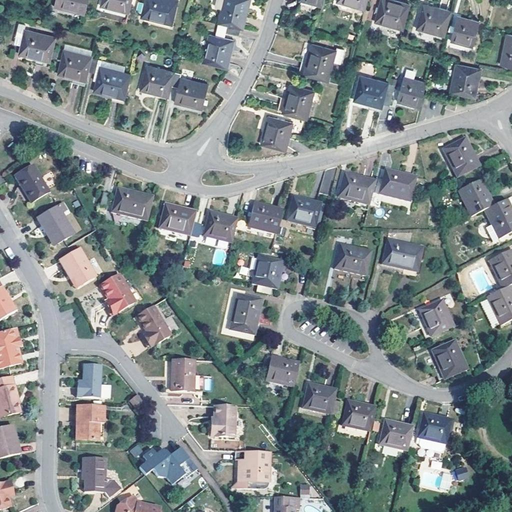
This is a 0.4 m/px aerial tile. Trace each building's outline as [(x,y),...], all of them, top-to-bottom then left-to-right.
[(87,16),(90,0),(56,0),(55,9),(87,16)] [(131,14),(133,0),(103,0),(102,8),(131,14)] [(146,0),(142,18),(174,25),(179,0),(146,0)] [(225,0),(219,24),(241,30),(244,30),(249,6),(250,0),(225,0)] [(365,11),(368,0),(337,0),(336,3),(365,11)] [(374,16),(377,16),(375,25),(403,32),(410,7),(381,0),(378,10),(376,9),(375,13),(374,16)] [(445,38),(451,13),(423,7),(416,31),(445,38)] [(479,23),(456,18),(454,28),(451,43),(473,48),(479,23)] [(219,24),(216,37),(210,36),(204,64),(228,70),(235,41),(224,39),(226,33),(239,36),(241,30),(219,24)] [(16,25),(13,39),(19,40),(19,44),(18,47),(16,55),(34,60),(40,62),(39,66),(46,68),(53,38),(21,31),(23,26),(16,25)] [(511,68),(511,35),(507,35),(501,66),(511,68)] [(11,46),(18,47),(19,44),(19,40),(13,39),(11,46)] [(307,63),(305,70),(299,69),(298,75),(328,83),(334,62),(341,64),(345,49),(338,48),(337,51),(312,45),(307,63)] [(91,59),(91,58),(61,50),(58,65),(55,75),(74,80),(81,81),(80,85),(84,86),(88,73),(91,59)] [(124,104),(131,75),(124,73),(111,70),(113,64),(91,59),(88,73),(95,74),(95,78),(94,81),(97,82),(94,92),(113,97),(121,99),(120,103),(124,104)] [(113,64),(111,70),(124,73),(125,67),(113,64)] [(141,91),(157,95),(164,97),(163,102),(168,103),(172,87),(175,73),(147,66),(141,91)] [(482,72),(458,67),(452,95),(476,100),(482,72)] [(209,86),(180,79),(181,75),(175,73),(172,87),(178,89),(174,104),(203,111),(209,86)] [(354,103),(370,107),(377,109),(376,113),(381,115),(383,106),(387,93),(389,85),(361,78),(354,103)] [(398,105),(420,111),(427,86),(404,80),(398,105)] [(289,86),(285,101),(280,99),(277,113),(307,120),(314,92),(289,86)] [(387,93),(383,106),(390,108),(393,95),(387,93)] [(458,105),(448,102),(447,109),(456,112),(458,105)] [(268,117),(261,145),(286,151),(293,123),(268,117)] [(456,180),(479,169),(465,140),(442,151),(456,180)] [(34,167),(15,178),(21,189),(32,206),(50,195),(34,167)] [(383,173),(377,199),(409,205),(414,180),(383,173)] [(368,211),(373,186),(340,179),(337,190),(334,204),(368,211)] [(482,215),(492,210),(479,185),(457,196),(469,222),(482,215)] [(146,221),(153,197),(117,188),(111,212),(146,221)] [(108,193),(102,192),(98,206),(104,207),(108,193)] [(319,205),(291,199),(285,224),(314,230),(319,205)] [(492,210),(482,215),(490,229),(484,231),(492,246),(511,235),(511,215),(511,214),(508,208),(511,205),(511,203),(511,201),(492,210)] [(277,233),(283,209),(254,203),(249,227),(277,233)] [(189,237),(195,213),(164,205),(161,216),(158,230),(189,237)] [(319,205),(314,230),(318,231),(323,206),(319,205)] [(74,237),(58,210),(38,221),(46,235),(48,234),(49,236),(55,247),(74,237)] [(203,238),(231,245),(237,219),(209,213),(206,223),(203,238)] [(48,234),(46,235),(53,248),(55,247),(49,236),(48,234)] [(359,274),(359,278),(364,279),(370,250),(340,244),(341,238),(334,236),(331,250),(338,252),(337,257),(334,269),(353,272),(359,274)] [(385,241),(380,265),(404,270),(412,271),(411,275),(416,276),(421,247),(385,241)] [(69,278),(76,289),(94,279),(78,250),(57,262),(66,277),(68,276),(69,278)] [(509,288),(511,287),(511,256),(510,252),(487,264),(501,292),(509,288)] [(249,269),(255,270),(257,258),(251,257),(249,269)] [(259,258),(251,287),(259,289),(273,292),(276,293),(283,264),(259,258)] [(68,276),(66,277),(73,290),(76,289),(69,278),(68,276)] [(98,286),(107,301),(108,303),(109,305),(105,307),(111,317),(133,304),(116,276),(98,286)] [(0,325),(18,316),(13,305),(7,309),(6,307),(8,305),(7,303),(6,301),(7,300),(3,292),(6,290),(1,283),(0,283),(0,325)] [(501,292),(487,299),(501,327),(511,321),(511,293),(509,288),(501,292)] [(273,292),(259,289),(257,295),(271,298),(273,292)] [(7,309),(13,305),(6,290),(3,292),(7,300),(6,301),(7,303),(8,305),(6,307),(7,309)] [(250,300),(239,297),(230,333),(254,339),(263,303),(250,300)] [(427,341),(455,329),(443,303),(420,312),(426,327),(429,334),(424,336),(427,341)] [(135,318),(145,334),(146,335),(147,337),(144,339),(150,349),(170,337),(152,308),(135,318)] [(429,334),(426,327),(421,329),(424,336),(429,334)] [(0,373),(20,369),(16,353),(15,353),(14,348),(13,345),(17,344),(15,333),(0,337),(0,373)] [(455,344),(432,353),(438,370),(434,373),(436,378),(441,375),(444,383),(467,374),(455,344)] [(294,390),(300,365),(281,361),(272,359),(266,383),(294,390)] [(192,394),(194,363),(171,362),(170,378),(169,393),(192,394)] [(82,367),(81,383),(80,386),(80,389),(75,389),(75,400),(98,401),(99,368),(82,367)] [(10,379),(0,381),(0,418),(16,415),(13,403),(12,398),(14,398),(10,379)] [(334,405),(337,394),(308,387),(303,412),(331,418),(334,405)] [(128,403),(134,411),(142,405),(136,397),(128,403)] [(334,405),(331,418),(337,420),(340,406),(334,405)] [(369,436),(375,411),(347,405),(345,413),(341,429),(369,436)] [(74,443),(93,443),(93,425),(97,425),(102,426),(103,408),(75,407),(74,425),(74,443)] [(214,408),(214,420),(214,426),(211,426),(210,439),(233,440),(234,408),(214,408)] [(423,419),(417,443),(445,450),(451,426),(423,419)] [(406,456),(412,432),(384,425),(378,449),(406,456)] [(12,444),(8,427),(0,429),(0,461),(16,457),(12,444)] [(134,457),(143,453),(140,445),(130,449),(134,457)] [(194,470),(177,448),(166,456),(164,453),(161,453),(158,453),(153,457),(149,452),(140,459),(143,464),(137,469),(143,477),(150,472),(155,479),(163,479),(169,486),(181,477),(183,479),(194,470)] [(238,463),(238,470),(245,471),(245,466),(245,454),(235,454),(235,462),(238,463)] [(245,471),(238,470),(238,483),(235,486),(235,491),(258,492),(258,484),(269,485),(269,455),(245,454),(245,466),(245,471)] [(83,479),(83,482),(83,493),(101,493),(106,500),(119,491),(112,482),(103,481),(103,461),(81,460),(80,476),(83,476),(83,479)] [(431,461),(430,468),(441,469),(442,462),(431,461)] [(465,466),(455,470),(459,481),(469,477),(465,466)] [(6,493),(11,491),(8,482),(0,485),(0,509),(10,506),(7,497),(6,495),(6,493)] [(310,497),(309,484),(299,485),(300,497),(310,497)] [(157,511),(158,509),(135,504),(131,498),(115,508),(113,511),(157,511)] [(299,511),(299,501),(275,500),(275,511),(295,511),(299,511)]
